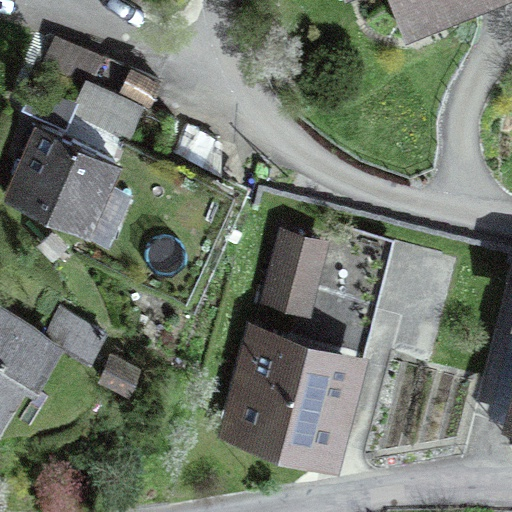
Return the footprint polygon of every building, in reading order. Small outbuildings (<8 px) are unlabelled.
[(441,0),(392,0),(400,17),(441,0)] [(44,64),(84,81),(139,103),(147,106),(148,104),(159,76),(56,34),(44,64)] [(117,145),(120,146),(139,103),(84,81),(62,132),(41,123),(9,197),(82,228),(83,229),(115,155),(114,154),(117,145)] [(171,168),(120,146),(117,145),(114,154),(115,155),(83,229),(82,228),(78,237),(131,261),(127,269),(190,296),(237,186),(175,159),(171,168)] [(380,234),(335,222),(318,287),(311,285),(306,303),(299,301),(288,342),(261,335),(239,418),(326,440),(380,234)] [(322,240),(283,229),(271,274),(266,293),(299,301),(306,303),(311,285),(322,240)] [(0,306),(0,414),(47,334),(88,357),(104,329),(59,305),(43,332),(0,306)]
